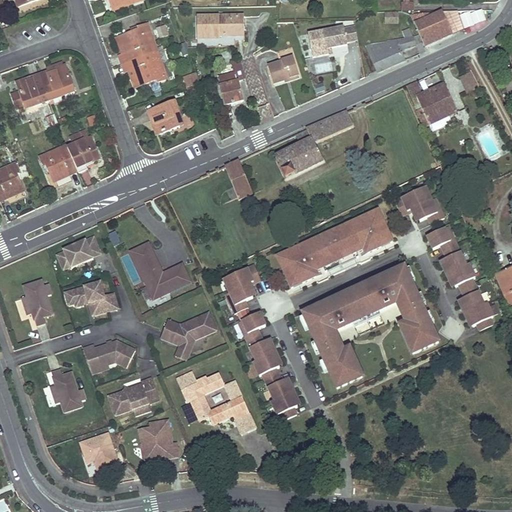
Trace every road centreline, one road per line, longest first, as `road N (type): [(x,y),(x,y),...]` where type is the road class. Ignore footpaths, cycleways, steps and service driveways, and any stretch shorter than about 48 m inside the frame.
road 1 (tertiary): [(144,187),(484,37),(511,6)]
road 2 (residential): [(456,332),(415,244),(280,312),(319,410)]
road 3 (residential): [(144,187),(88,31)]
road 4 (tertiary): [(0,258),(144,187)]
road 5 (tertiary): [(144,187),(103,194),(0,236)]
road 6 (residential): [(151,504),(210,495),(278,499)]
